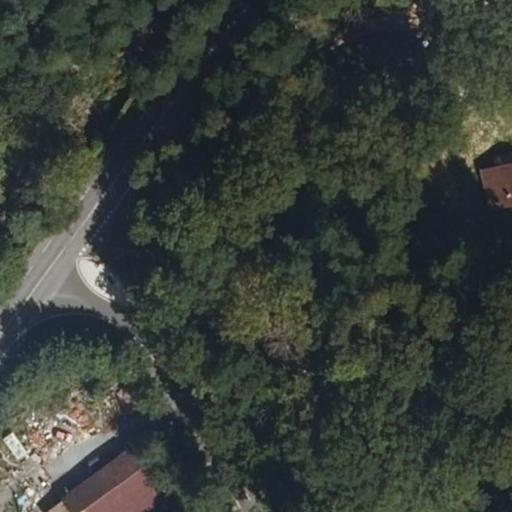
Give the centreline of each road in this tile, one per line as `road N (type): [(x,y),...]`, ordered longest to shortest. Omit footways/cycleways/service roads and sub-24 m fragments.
road 1 (tertiary): [(253,511),(171,363),(133,313),(62,257)]
road 2 (primary): [(62,257),(249,0)]
